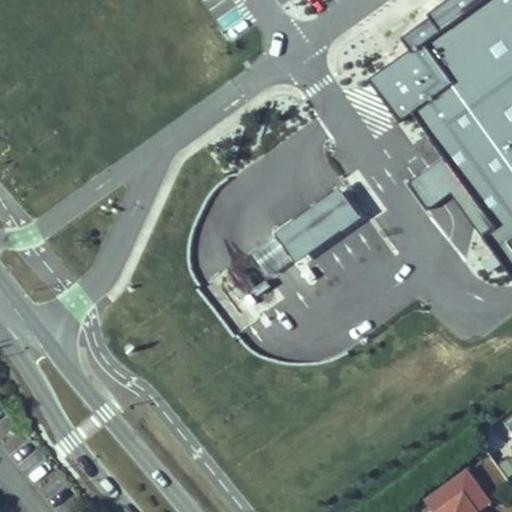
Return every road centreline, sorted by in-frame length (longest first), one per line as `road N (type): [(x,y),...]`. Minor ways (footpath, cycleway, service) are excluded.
road 1 (unclassified): [(432,258),(299,56)]
road 2 (primary): [(0,332),(129,511)]
road 3 (unclassified): [(171,152),(59,214),(0,235)]
road 4 (primary): [(192,511),(87,386)]
road 5 (unclassified): [(171,152),(299,56)]
road 6 (unclassified): [(79,277),(117,211),(171,152)]
